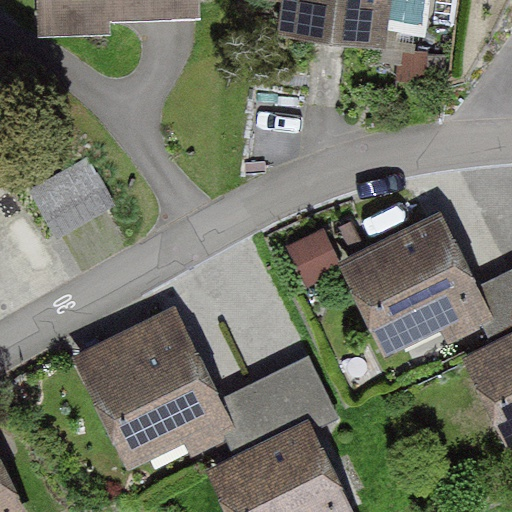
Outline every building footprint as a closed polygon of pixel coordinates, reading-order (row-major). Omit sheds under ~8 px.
[(200,0),(33,0),(35,34),(104,32),(104,21),(202,17),(200,0)] [(386,0),(264,0),(259,44),(380,59),(386,0)] [(444,214),(336,260),(385,373),(486,329),(492,326),(474,289),(444,214)] [(492,326),(486,329),(491,339),(511,328),(511,269),(474,289),(492,326)] [(178,308),(78,359),(129,459),(185,431),(196,452),(224,438),(239,430),(224,400),(178,308)] [(511,328),(491,339),(461,354),(511,458),(511,457),(511,328)] [(311,357),(224,400),(239,430),(224,438),(234,457),(308,419),(315,433),(342,419),(311,357)] [(234,457),(203,472),(222,511),(355,511),(315,433),(308,419),(234,457)] [(0,511),(31,511),(0,445),(0,511)]
